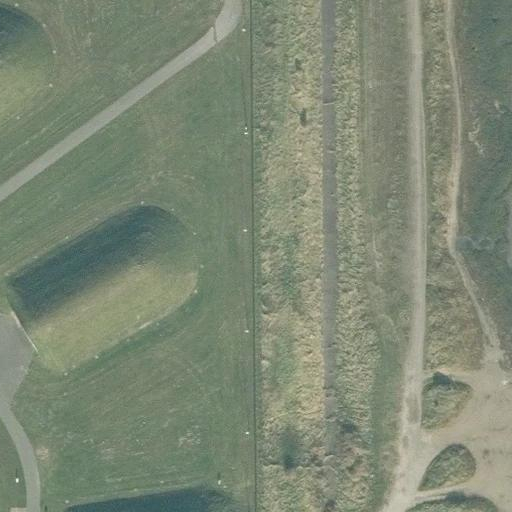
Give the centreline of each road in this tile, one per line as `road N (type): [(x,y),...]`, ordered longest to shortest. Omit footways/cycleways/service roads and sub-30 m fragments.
road 1 (track): [(284,511),(285,0)]
road 2 (track): [(454,0),(460,244),(496,359),(485,421),(511,462)]
road 3 (track): [(415,382),(395,370),(375,280),(371,0)]
